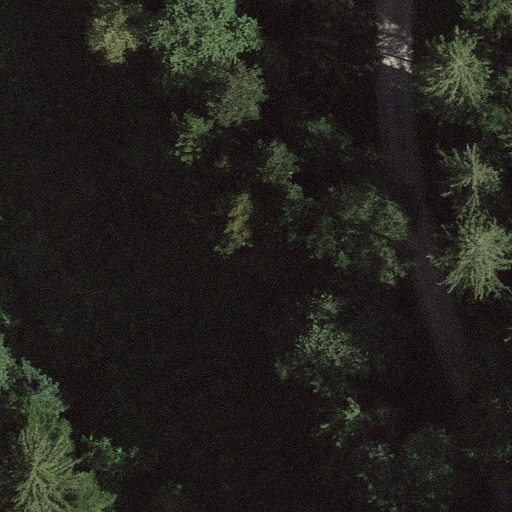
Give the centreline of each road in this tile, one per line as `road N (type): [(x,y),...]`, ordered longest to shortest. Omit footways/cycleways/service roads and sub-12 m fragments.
road 1 (track): [(45,0),(112,128),(348,511)]
road 2 (track): [(511,505),(423,295),(395,187),(378,63),(385,0)]
